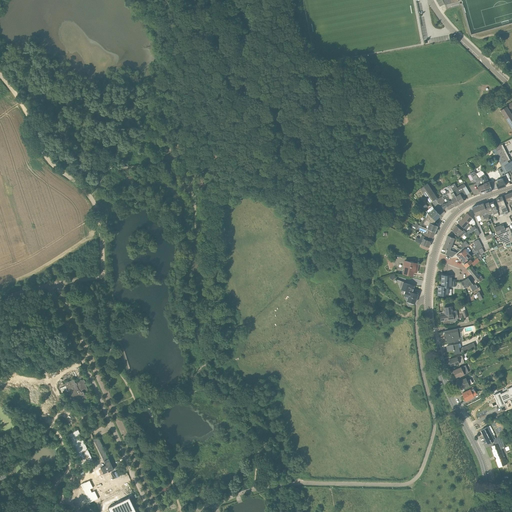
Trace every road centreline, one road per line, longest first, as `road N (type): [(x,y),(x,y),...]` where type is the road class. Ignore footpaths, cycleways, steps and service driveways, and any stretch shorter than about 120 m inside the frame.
road 1 (tertiary): [(486,511),(481,459),(432,342),(433,255)]
road 2 (residential): [(150,511),(44,286)]
